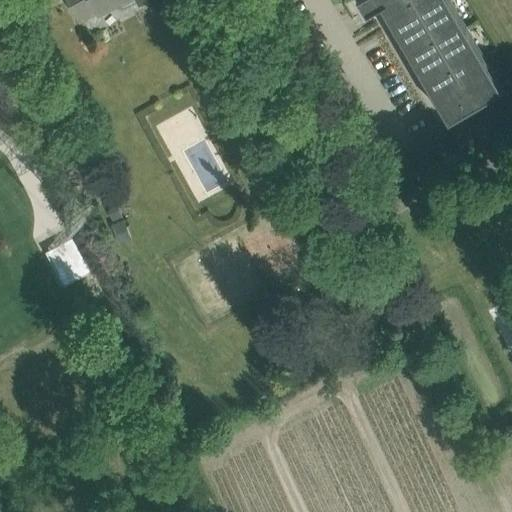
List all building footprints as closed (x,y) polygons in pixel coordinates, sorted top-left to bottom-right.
[(70,0),(80,18),(114,0),(70,0)] [(361,0),(367,9),(381,1),(384,6),(385,8),(388,13),(390,15),(393,20),(394,23),(397,28),(398,30),(401,35),(402,37),(405,42),(407,45),(409,50),(411,52),(414,57),(415,59),(418,64),(419,66),(422,71),(424,74),(427,79),(428,81),(431,86),(432,88),(435,93),(436,96),(439,100),(440,103),(443,108),(445,110),(448,115),(449,117),(451,116),(456,113),(502,86),(451,0),(361,0)] [(111,184),(101,188),(105,201),(116,198),(111,184)] [(111,207),(108,209),(112,219),(123,215),(117,200),(109,203),(111,207)] [(125,218),(112,223),(119,243),(132,238),(125,218)] [(45,251),(61,280),(80,269),(65,240),(45,251)]
